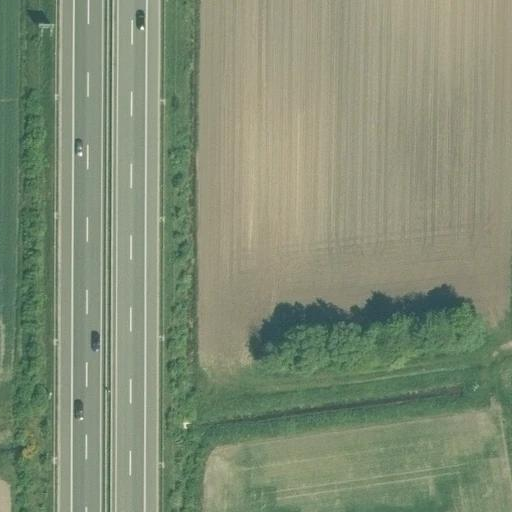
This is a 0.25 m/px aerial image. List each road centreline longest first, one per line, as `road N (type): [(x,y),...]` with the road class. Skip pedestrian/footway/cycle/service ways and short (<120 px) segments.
road 1 (motorway): [(128,511),(134,0)]
road 2 (motorway): [(94,0),(89,511)]
road 3 (track): [(273,391),(511,354)]
